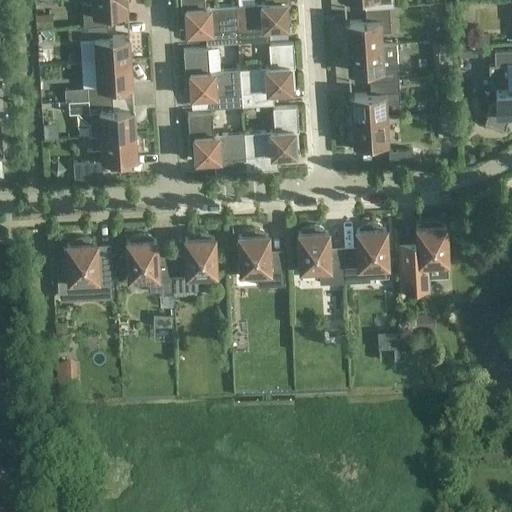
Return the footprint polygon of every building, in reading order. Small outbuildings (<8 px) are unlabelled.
[(82,3),(83,26),(107,25),(106,13),(126,11),(126,12),(127,12),(126,0),(91,0),(91,2),(82,3)] [(238,41),(235,5),(205,7),(204,0),(179,0),(180,11),(185,10),(186,16),(183,16),(184,30),(187,30),(187,32),(205,31),(206,43),(238,41)] [(265,0),(266,3),(235,5),(238,41),(269,39),(269,27),(287,26),(287,23),(289,23),(288,9),(286,9),(285,4),(290,3),(289,0),(265,0)] [(345,21),(346,46),(381,43),(381,32),(390,31),(389,6),(365,8),(366,20),(346,21),(345,21)] [(124,32),(143,31),(142,20),(123,22),(124,32)] [(94,38),(95,62),(131,60),(129,35),(128,35),(108,37),(107,25),(83,26),(79,26),(80,39),(94,38)] [(270,66),(239,68),(242,105),(274,103),(273,91),(291,89),(291,87),(293,87),(292,73),(290,73),(290,67),(294,67),(293,42),(268,43),(270,66)] [(381,43),(346,46),(348,71),(349,71),(349,70),(369,69),(369,81),(398,79),(396,43),(381,43)] [(242,105),(239,68),(209,70),(207,47),(183,49),(185,74),(189,74),(190,79),(187,80),(188,94),(191,94),(191,96),(209,95),(210,107),(242,105)] [(484,123),(505,129),(510,113),(511,112),(511,48),(494,49),(494,63),(488,64),(489,88),(495,87),(495,103),(491,102),(484,123)] [(87,87),(88,99),(112,98),(111,86),(131,84),(131,85),(132,85),(131,60),(95,62),(97,86),(87,87)] [(349,94),(351,119),(386,116),(385,103),(400,102),(398,79),(369,81),(370,93),(351,94),(349,94)] [(88,99),(69,100),(70,113),(89,111),(90,123),(99,123),(100,135),(135,133),(134,108),(132,108),(113,110),(112,98),(88,99)] [(274,130),(244,132),(246,170),(278,168),(277,155),(295,153),(295,151),(298,151),(297,137),(294,137),(294,131),(299,131),(297,105),(273,107),(274,130)] [(246,170),(244,132),(213,134),(212,111),(187,113),(189,138),(194,138),(194,143),(192,143),(192,157),(195,157),(195,160),(213,159),(214,171),(246,170)] [(386,116),(351,119),(353,149),(354,149),(354,148),(366,147),(366,142),(388,141),(386,116)] [(135,133),(100,135),(101,149),(87,149),(87,160),(73,161),(74,179),(103,177),(101,160),(123,158),(123,163),(136,162),(136,163),(137,163),(135,133)] [(388,151),(389,163),(413,162),(412,149),(388,151)] [(399,250),(401,291),(420,290),(430,289),(429,277),(448,276),(447,262),(446,224),(442,224),(442,222),(437,220),(433,219),(428,219),(423,221),(419,223),(419,226),(416,226),(417,249),(399,250)] [(357,252),(343,253),(344,281),(369,280),(369,266),(387,265),(386,227),(382,227),(382,225),(377,223),(373,222),(368,222),(364,224),(359,226),(360,229),(356,229),(357,252)] [(344,281),(343,253),(329,253),(328,230),(324,230),(324,228),(319,226),(315,225),(310,225),(305,226),(301,229),(302,231),(298,232),(300,269),(319,268),(319,283),(344,281)] [(242,234),(238,235),(240,272),(256,271),(257,286),(284,284),(283,256),(269,256),(268,233),(264,233),(264,231),(259,229),(255,228),(250,228),(246,229),(242,232),(242,234)] [(185,260),(171,261),(173,290),(198,289),(197,274),(216,273),(214,236),(210,236),(210,234),(206,231),(201,230),(196,231),(192,232),(188,235),(188,237),(184,237),(185,260)] [(173,290),(171,261),(157,262),(156,239),(152,239),(152,236),(148,234),(143,233),(138,234),(134,235),(130,238),(130,240),(126,240),(128,278),(147,277),(148,291),(173,290)] [(66,243),(68,281),(84,280),(85,294),(113,293),(111,264),(97,265),(96,242),(92,242),(92,239),(88,237),(83,236),(78,237),(74,238),(70,240),(70,243),(66,243)] [(0,270),(0,280),(9,280),(8,270),(0,270)] [(0,289),(9,289),(9,280),(0,280),(0,289)] [(1,312),(2,325),(11,325),(10,311),(1,312)] [(11,325),(2,325),(3,338),(12,338),(11,325)] [(4,357),(4,370),(13,370),(13,357),(4,357)] [(13,370),(4,370),(5,383),(14,383),(13,370)] [(11,402),(12,415),(21,415),(20,402),(11,402)] [(21,415),(12,415),(12,429),(21,428),(21,415)] [(8,448),(9,461),(18,461),(17,448),(8,448)] [(18,461),(9,461),(9,474),(18,474),(18,461)] [(10,494),(11,507),(20,506),(19,493),(10,494)]
